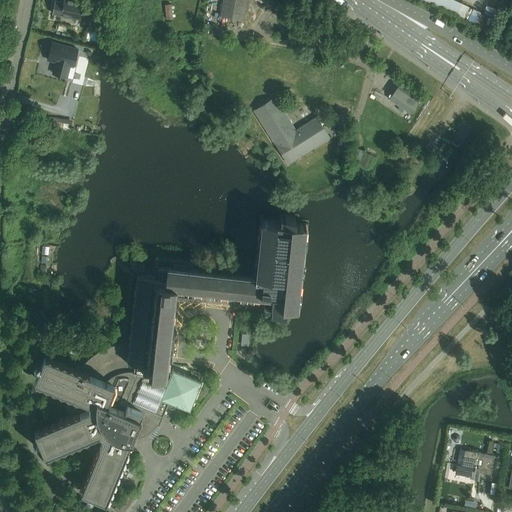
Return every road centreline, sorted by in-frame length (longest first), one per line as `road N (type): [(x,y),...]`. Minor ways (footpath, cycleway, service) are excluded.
road 1 (primary): [(511,183),(322,409)]
road 2 (primary): [(275,511),(438,311)]
road 3 (unclassified): [(135,511),(232,381)]
road 4 (unclassified): [(0,145),(28,0)]
road 5 (secondary): [(511,69),(389,0)]
